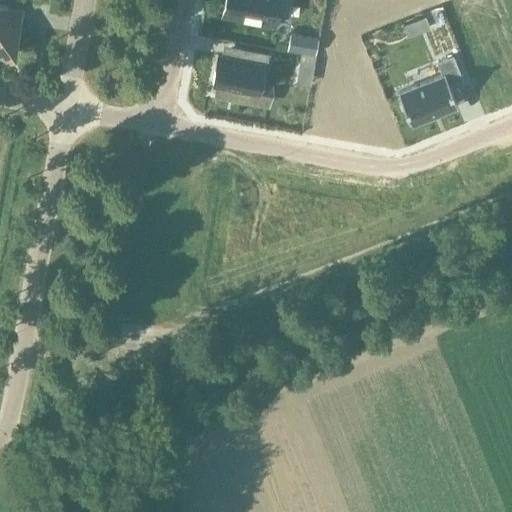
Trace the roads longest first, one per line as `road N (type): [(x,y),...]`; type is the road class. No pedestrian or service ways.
road 1 (residential): [(160,127),(397,169),(511,124)]
road 2 (unclassified): [(25,330),(65,109)]
road 3 (unclassified): [(25,330),(187,338)]
road 4 (residential): [(160,127),(183,0)]
road 5 (unclassified): [(0,447),(25,330)]
